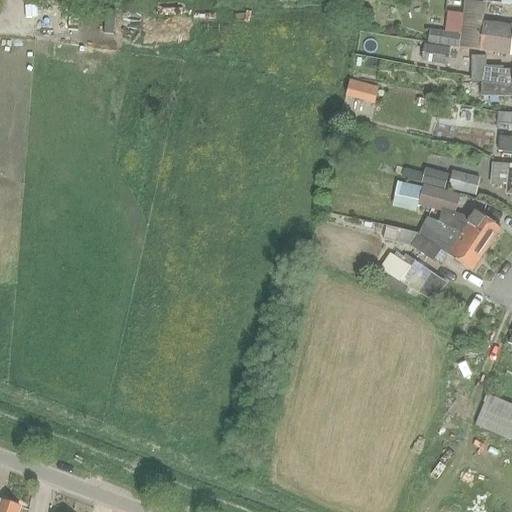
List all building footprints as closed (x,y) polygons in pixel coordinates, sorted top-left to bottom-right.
[(429,30),(427,43),(459,48),(510,55),(511,53),(511,52),(511,33),(482,29),(483,24),(463,21),(463,17),(448,15),(446,32),(429,30)] [(447,66),(449,49),(425,46),(423,63),(447,66)] [(472,57),(471,78),(481,79),(481,69),(481,67),(485,68),(486,57),(472,57)] [(511,71),(503,71),(503,68),(485,68),(481,67),(481,69),(481,79),(481,82),(481,84),(511,87),(511,71)] [(349,81),(345,98),(355,100),(359,83),(349,81)] [(511,87),(481,84),(481,98),(511,97),(511,87)] [(511,115),(498,114),(497,125),(511,125),(511,115)] [(511,139),(499,138),(498,153),(503,154),(503,156),(511,156),(511,139)] [(511,165),(491,164),(489,186),(507,188),(507,195),(511,195),(511,165)] [(421,184),(423,184),(445,190),(449,174),(426,168),(421,184)] [(447,190),(475,196),(479,179),(451,172),(447,190)] [(397,183),(393,196),(417,203),(416,206),(454,217),(460,196),(444,192),(423,186),(422,190),(397,183)] [(460,234),(486,252),(501,230),(475,212),(466,225),(453,218),(447,227),(460,234)] [(432,262),(440,251),(472,273),(486,252),(460,234),(447,227),(427,217),(418,236),(411,247),(432,262)] [(382,271),(376,282),(415,298),(418,294),(412,290),(426,270),(407,257),(403,263),(390,254),(379,270),(382,271)] [(511,406),(487,396),(475,427),(511,442),(511,406)] [(0,511),(18,511),(20,509),(2,502),(0,506),(0,511)]
